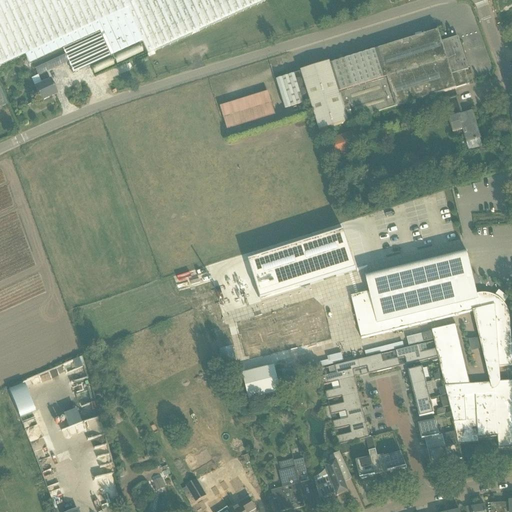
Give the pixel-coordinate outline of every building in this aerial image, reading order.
[(73,75),(93,65),(109,58),(142,43),(147,55),(264,2),(263,0),(0,0),(0,67),(24,56),(29,66),(32,65),(37,77),(38,76),(42,85),(35,88),(41,102),(56,95),(50,81),(46,73),(67,63),(73,75)] [(276,81),(285,110),(310,102),(319,132),(469,85),(465,71),(468,70),(466,61),(465,61),(460,44),(453,40),(442,43),(438,32),(385,48),(383,42),(373,45),(375,51),(330,65),(329,63),(301,72),(301,73),(276,81)] [(225,128),(274,115),(268,92),(219,105),(225,128)] [(459,115),(454,99),(445,102),(450,118),(448,119),(453,133),(466,129),(470,143),(466,144),(469,151),(482,147),(480,140),(481,139),(472,111),(459,115)] [(331,138),(336,154),(338,160),(341,159),(358,154),(352,132),(331,138)] [(374,143),(382,148),(386,141),(378,136),(374,143)] [(276,297),(356,271),(344,233),(249,263),(261,301),(263,301),(264,305),(277,301),(276,297)] [(468,259),(467,253),(366,278),(369,293),(351,297),(361,340),(473,312),(488,368),(511,366),(511,350),(510,319),(510,317),(509,315),(509,313),(508,311),(507,309),(506,307),(505,305),(504,304),(503,302),(501,301),(500,300),(498,299),(496,298),(495,297),(493,296),(491,295),(489,295),(487,294),(485,294),(483,294),(481,294),(479,295),(477,295),(468,259)] [(296,347),(326,341),(318,300),(297,304),(303,335),(294,337),(296,347)] [(281,318),(285,332),(302,327),(298,313),(281,318)] [(453,419),(458,440),(466,440),(466,438),(470,438),(470,440),(497,438),(498,449),(511,448),(511,381),(501,383),(500,380),(492,381),(492,383),(470,385),(470,384),(456,327),(457,326),(456,326),(432,331),(432,332),(407,338),(409,347),(434,340),(436,350),(439,361),(445,387),(447,396),(451,414),(453,419)] [(397,356),(397,359),(398,360),(405,359),(407,366),(432,359),(433,362),(439,361),(436,350),(421,353),(420,346),(396,352),(397,356)] [(220,351),(225,375),(238,372),(233,348),(220,351)] [(382,355),(358,361),(360,370),(367,368),(369,375),(400,367),(398,360),(397,359),(384,363),(382,355)] [(84,367),(80,358),(72,361),(76,371),(84,367)] [(360,370),(358,361),(335,367),(337,374),(322,378),(324,386),(339,382),(355,378),(353,371),(360,370)] [(274,366),(242,375),(249,401),(281,393),(274,366)] [(423,368),(408,372),(412,387),(426,384),(423,368)] [(358,393),(355,378),(339,382),(340,389),(325,393),(327,401),(342,397),(358,393)] [(430,400),(426,384),(412,387),(416,403),(430,400)] [(440,397),(447,396),(445,387),(439,389),(440,397)] [(19,418),(31,413),(23,393),(11,398),(19,418)] [(362,408),(358,393),(342,397),(344,404),(329,408),(331,416),(336,415),(346,412),(362,408)] [(434,415),(430,400),(416,403),(420,419),(434,415)] [(366,423),(362,408),(346,412),(348,419),(333,423),(335,431),(350,427),(366,423)] [(60,414),(66,428),(78,423),(73,409),(60,414)] [(444,409),(443,409),(438,410),(436,412),(437,417),(445,415),(444,409)] [(428,439),(430,446),(444,442),(442,436),(439,437),(436,421),(418,426),(422,441),(428,439)] [(370,438),(366,423),(350,427),(351,434),(336,438),(339,446),(370,438)] [(449,463),(444,442),(430,446),(431,452),(428,452),(432,468),(449,463)] [(349,444),(340,446),(342,455),(351,453),(349,444)] [(375,473),(381,471),(377,457),(375,450),(369,452),(370,459),(356,462),(360,480),(375,476),(375,473)] [(317,484),(321,499),(336,493),(337,497),(344,494),(343,490),(346,489),(346,490),(347,490),(344,483),(352,479),(340,453),(333,455),(335,462),(325,466),(330,478),(317,484)] [(383,455),(377,457),(381,471),(387,470),(387,473),(406,468),(401,454),(384,458),(383,455)] [(272,492),(273,500),(277,499),(279,511),(282,511),(296,509),(297,510),(306,508),(300,484),(310,482),(304,459),(294,462),(293,460),(279,464),(281,472),(278,473),(282,489),(272,492)] [(157,491),(166,487),(162,478),(154,482),(157,491)] [(207,496),(197,480),(186,486),(196,503),(207,496)] [(117,483),(108,483),(108,496),(117,496),(117,483)] [(252,511),(256,510),(249,498),(229,511),(252,511)] [(77,510),(73,500),(58,506),(60,511),(78,511),(78,509),(77,510)] [(511,511),(511,501),(510,502),(510,503),(491,504),(491,511),(511,511)]
